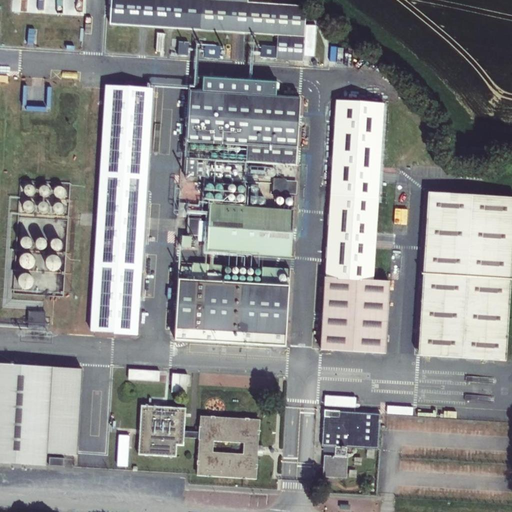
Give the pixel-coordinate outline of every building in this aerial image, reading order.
[(107,0),(106,21),(273,32),(272,54),(299,56),(302,0),(107,0)] [(164,31),(163,44),(177,45),(178,32),(164,31)] [(150,83),(102,80),(87,329),(135,332),(150,83)] [(188,84),(184,154),(182,174),(191,175),(191,174),(195,174),(197,156),(295,161),(299,90),(188,84)] [(319,347),(382,351),(386,282),(369,281),(380,99),(334,97),(319,347)] [(27,151),(26,151),(25,151),(23,151),(22,151),(21,152),(21,153),(20,154),(20,155),(20,157),(20,158),(21,159),(22,160),(23,160),(25,160),(26,160),(27,160),(28,159),(29,158),(29,157),(29,156),(29,154),(29,153),(28,152),(27,151)] [(25,171),(24,170),(22,170),(21,170),(20,171),(19,171),(18,172),(18,173),(18,175),(18,176),(18,177),(19,178),(20,179),(21,179),(22,179),(24,179),(25,179),(26,178),(26,177),(27,176),(27,175),(27,173),(26,172),(26,171),(25,171)] [(42,173),(41,172),(40,172),(38,172),(37,172),(36,173),(35,174),(35,175),(35,176),(35,178),(35,179),(36,180),(37,181),(38,181),(39,181),(41,181),(42,181),(43,180),(44,179),(44,178),(44,177),(44,175),(44,174),(43,173),(42,173)] [(63,175),(61,174),(60,174),(59,174),(58,175),(57,175),(56,176),(56,177),(55,179),(56,180),(56,181),(57,182),(58,183),(59,183),(60,183),(61,183),(63,183),(63,182),(64,181),(65,180),(65,179),(65,177),(64,176),(63,175)] [(271,192),(296,193),(297,179),(272,177),(271,192)] [(23,188),(22,188),(21,188),(20,188),(19,188),(18,189),(17,190),(17,191),(17,192),(17,193),(17,194),(18,195),(19,196),(20,197),(21,197),(22,197),(23,196),(24,195),(25,195),(25,193),(26,192),(26,191),(25,190),(24,189),(23,188)] [(42,190),(40,190),(39,190),(38,190),(37,190),(35,191),(35,192),(34,193),(34,195),(34,196),(35,197),(35,198),(36,199),(38,200),(39,200),(40,200),(42,199),(43,198),(43,197),(44,196),(44,195),(44,193),(44,192),(43,191),(42,190)] [(62,192),(61,191),(60,191),(58,191),(57,192),(56,193),(55,194),(55,195),(55,196),(55,198),(55,199),(56,200),(57,201),(58,201),(60,201),(61,201),(62,201),(63,200),(64,199),(65,198),(65,196),(65,195),(64,194),(63,193),(62,192)] [(404,274),(400,354),(486,360),(490,280),(495,198),(409,194),(404,274)] [(293,207),(206,202),(203,249),(290,254),(293,207)] [(23,212),(22,211),(20,211),(19,211),(17,212),(16,213),(15,214),(14,215),(14,217),(14,218),(15,220),(16,221),(17,222),(18,223),(20,223),(21,223),(23,222),(24,221),(25,220),(26,218),(26,217),(26,215),(25,214),(24,213),(23,212)] [(40,215),(39,214),(37,214),(36,214),(34,215),(33,215),(32,217),(32,218),(31,220),(32,221),(32,223),(33,224),(34,225),(36,225),(37,226),(39,225),(40,225),(42,224),(43,223),(43,221),(43,220),(43,218),(43,217),(42,216),(40,215)] [(60,217),(59,216),(57,216),(55,216),(54,216),(53,217),(52,219),(51,220),(51,222),(51,223),(52,225),(53,226),(54,227),(55,227),(57,228),(58,227),(60,227),(61,226),(62,225),(63,223),(63,222),(63,220),(62,219),(61,218),(60,217)] [(178,235),(177,246),(188,248),(190,237),(178,235)] [(21,241),(19,241),(18,240),(16,241),(15,241),(14,242),(13,243),(12,245),(12,246),(12,248),(12,249),(13,251),(15,251),(16,252),(18,252),(19,252),(21,252),(22,251),(23,249),(23,248),(24,246),(23,245),(23,243),(22,242),(21,241)] [(38,244),(37,243),(35,243),(34,243),(32,244),(31,245),(30,246),(29,248),(29,249),(29,251),(30,252),(31,253),(32,254),(34,255),(35,255),(37,255),(38,254),(39,253),(40,252),(41,251),(41,249),(41,248),(40,246),(39,245),(38,244)] [(58,247),(57,246),(55,246),(54,246),(52,247),(51,248),(50,249),(49,250),(49,252),(49,254),(50,255),(51,256),(52,257),(54,258),(55,258),(57,258),(58,257),(59,256),(60,255),(61,254),(61,252),(61,251),(60,249),(59,248),(58,247)] [(204,278),(204,263),(190,262),(189,277),(185,277),(176,276),(173,329),(182,329),(284,335),(287,284),(258,282),(218,279),(204,278)] [(204,263),(204,278),(218,279),(218,264),(204,263)] [(260,267),(258,282),(287,284),(288,269),(260,267)] [(27,306),(26,318),(42,319),(43,307),(27,306)] [(80,370),(0,364),(0,459),(72,465),(80,370)] [(127,368),(127,378),(161,379),(162,370),(127,368)] [(170,390),(191,390),(192,373),(171,372),(170,390)] [(324,404),(343,404),(343,396),(324,396),(324,404)] [(189,410),(145,407),(142,457),(178,459),(179,447),(187,447),(187,440),(187,432),(189,410)] [(327,459),(325,480),(349,482),(351,461),(348,460),(349,451),(352,452),(354,428),(354,423),(343,422),(343,415),(328,414),(328,421),(326,421),(326,426),(324,449),(338,451),(337,460),(327,459)] [(343,415),(343,422),(354,423),(358,423),(359,416),(343,415)] [(258,481),(263,424),(204,419),(202,433),(202,441),(199,477),(258,481)] [(129,468),(130,431),(117,431),(116,468),(129,468)] [(187,432),(187,440),(202,441),(202,433),(187,432)]
